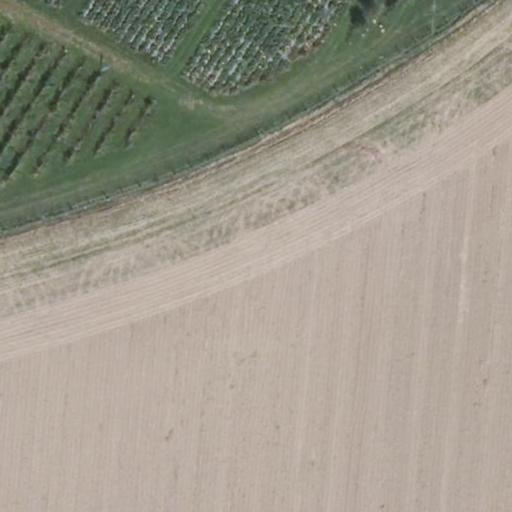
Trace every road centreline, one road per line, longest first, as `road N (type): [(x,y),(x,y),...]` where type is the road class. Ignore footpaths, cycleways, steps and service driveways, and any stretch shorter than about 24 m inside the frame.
road 1 (track): [(500,0),(277,138),(55,229),(0,243)]
road 2 (track): [(0,13),(157,99)]
